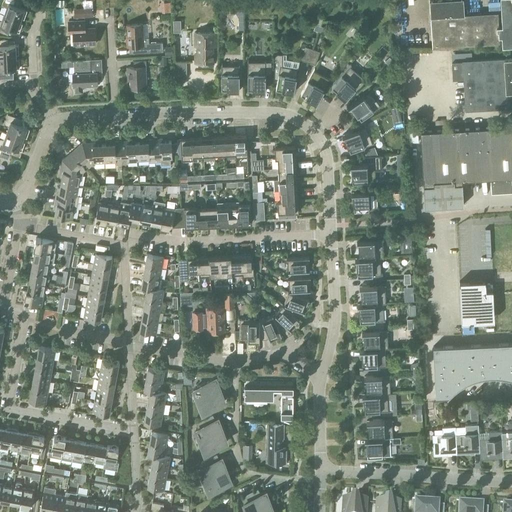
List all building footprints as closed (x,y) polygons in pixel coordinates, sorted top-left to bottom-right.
[(6,8),(4,14),(21,20),(21,18),(24,19),(27,10),(17,6),(19,0),(3,0),(2,4),(6,8)] [(402,14),(402,4),(407,4),(406,0),(391,0),(392,15),(402,14)] [(459,0),(425,0),(428,46),(502,42),(501,36),(498,36),(498,30),(497,31),(496,26),(502,26),(501,11),(461,13),(459,0)] [(502,26),(496,26),(497,31),(498,30),(498,36),(501,36),(502,42),(502,46),(511,45),(511,0),(500,0),(501,11),(502,26)] [(314,1),(310,17),(319,19),(323,4),(314,1)] [(21,20),(4,14),(2,20),(0,20),(0,31),(7,34),(9,28),(19,32),(23,23),(20,22),(21,20)] [(85,28),(85,20),(69,21),(69,33),(73,33),(74,45),(96,44),(95,28),(85,28)] [(144,37),(143,23),(126,24),(127,38),(126,38),(127,46),(133,46),(133,53),(158,51),(158,42),(149,43),(149,37),(144,37)] [(407,31),(409,48),(421,46),(419,34),(413,34),(412,30),(407,31)] [(217,45),(217,33),(194,33),(194,45),(197,45),(197,54),(195,54),(195,62),(214,62),(214,45),(217,45)] [(7,39),(0,39),(0,57),(16,56),(16,54),(19,54),(19,44),(8,45),(7,39)] [(308,61),(313,49),(305,47),(301,59),(308,61)] [(313,49),(308,61),(317,64),(321,52),(313,49)] [(299,67),(295,66),(282,64),(282,52),(274,52),(274,76),(278,77),(276,88),(293,91),(293,93),(294,93),(299,67)] [(511,55),(460,59),(460,61),(452,61),(453,78),(461,78),(463,106),(511,102),(511,55)] [(0,78),(14,78),(13,68),(20,68),(19,58),(16,59),(16,56),(0,57),(0,78)] [(91,72),(91,65),(101,65),(101,58),(91,59),(73,60),(74,65),(74,73),(72,73),(73,87),(75,87),(76,91),(77,92),(81,92),(82,91),(82,86),(98,86),(97,72),(91,72)] [(266,61),(266,60),(248,59),(248,89),(265,89),(265,90),(266,90),(266,79),(270,79),(270,73),(271,73),(271,61),(266,61)] [(146,87),(145,67),(146,67),(146,60),(134,61),(134,67),(128,67),(128,76),(131,76),(131,88),(146,87)] [(240,90),(240,64),(222,63),(222,66),(218,66),(218,75),(222,75),(222,89),(239,89),(239,90),(240,90)] [(345,99),(365,76),(351,64),(332,86),(345,98),(344,99),(345,99)] [(316,104),(331,76),(315,68),(301,93),(316,102),(316,103),(316,104)] [(362,119),(382,104),(372,90),(350,105),(351,105),(362,119)] [(7,133),(23,139),(24,137),(27,138),(30,129),(20,125),(22,119),(8,114),(4,123),(9,126),(7,133)] [(511,122),(417,129),(422,204),(461,202),(459,177),(488,175),(489,190),(510,188),(509,173),(511,173),(511,122)] [(374,143),(368,126),(343,135),(345,135),(351,151),(374,143)] [(22,141),(23,139),(7,133),(4,139),(0,138),(0,149),(1,150),(0,152),(0,155),(7,158),(12,147),(22,151),(25,142),(22,141)] [(235,135),(236,153),(236,155),(247,155),(246,134),(235,135)] [(225,154),(236,153),(235,135),(224,136),(225,154)] [(204,155),(215,154),(214,136),(203,137),(204,155)] [(215,154),(225,154),(224,136),(214,136),(215,154)] [(193,158),(193,155),(192,137),(181,138),(182,158),(193,158)] [(193,155),(204,155),(203,137),(192,137),(193,155)] [(149,162),(155,162),(154,139),(146,139),(146,142),(138,142),(138,160),(149,160),(149,162)] [(155,162),(162,162),(162,166),(171,165),(170,159),(172,159),(172,150),(177,150),(177,142),(172,143),(171,141),(162,141),(162,139),(154,139),(155,162)] [(138,160),(138,142),(129,143),(129,140),(121,141),(122,164),(128,163),(128,161),(138,160)] [(115,164),(122,164),(121,141),(112,141),(113,144),(104,144),(105,162),(115,162),(115,164)] [(251,142),(251,150),(267,149),(266,141),(251,142)] [(105,162),(104,144),(95,145),(95,142),(82,143),(74,150),(89,167),(91,165),(95,165),(95,163),(105,162)] [(278,158),(296,157),(295,146),(275,147),(275,158),(278,158)] [(374,147),(364,151),(366,156),(377,155),(374,147)] [(61,182),(79,185),(80,175),(83,175),(83,172),(86,170),(71,153),(62,160),(60,173),(62,173),(61,182)] [(384,169),(383,156),(385,156),(384,154),(359,156),(360,163),(350,164),(350,165),(352,164),(353,182),(378,181),(377,170),(384,169)] [(278,169),(297,168),(296,157),(278,158),(278,169)] [(279,179),(297,178),(297,168),(278,169),(279,179)] [(405,171),(397,172),(398,183),(406,183),(405,171)] [(280,190),(298,189),(297,178),(279,179),(280,190)] [(77,195),(79,185),(61,182),(59,190),(57,190),(55,198),(78,202),(79,196),(77,195)] [(280,201),(298,200),(298,189),(280,190),(280,201)] [(379,209),(378,191),(352,192),(352,193),(353,193),(354,210),(379,209)] [(77,208),(78,202),(55,198),(54,206),(56,206),(55,215),(72,218),(74,208),(77,208)] [(298,200),(280,201),(278,201),(278,212),(299,211),(298,200)] [(161,225),(164,208),(165,203),(154,201),(153,206),(150,223),(161,225)] [(239,206),(240,224),(251,223),(250,203),(239,204),(239,201),(228,202),(228,207),(239,206)] [(106,222),(110,204),(99,202),(96,220),(106,222)] [(129,219),(132,203),(121,202),(120,206),(117,223),(128,225),(129,219)] [(140,221),(143,204),(132,202),(132,203),(129,219),(140,221)] [(229,225),(228,207),(228,202),(217,202),(217,205),(218,225),(229,225)] [(263,202),(254,203),(255,219),(264,219),(263,202)] [(117,223),(120,206),(110,204),(106,222),(107,222),(107,221),(117,223)] [(150,223),(153,206),(143,204),(140,221),(150,223)] [(197,226),(208,226),(206,205),(196,206),(196,208),(197,226)] [(208,226),(218,225),(217,205),(206,205),(208,226)] [(197,226),(196,208),(196,206),(184,206),(186,227),(197,226)] [(229,225),(240,224),(239,206),(228,207),(229,225)] [(164,208),(161,225),(161,226),(172,228),(175,210),(164,208)] [(411,233),(402,233),(403,250),(412,250),(411,233)] [(34,248),(35,249),(52,252),(52,249),(55,250),(56,243),(53,242),(54,241),(36,237),(34,248)] [(383,239),(359,240),(360,258),(381,257),(384,257),(383,239)] [(55,252),(52,252),(35,249),(33,259),(50,262),(53,263),(55,252)] [(94,264),(110,267),(112,256),(96,253),(94,264)] [(145,264),(162,267),(164,256),(147,254),(145,264)] [(232,273),(242,273),(241,254),(231,255),(232,273)] [(241,254),(242,273),(243,275),(254,274),(253,254),(241,254)] [(221,274),(232,273),(231,255),(220,256),(221,274)] [(200,275),(211,274),(210,256),(199,257),(200,275)] [(211,274),(221,274),(220,256),(210,256),(211,274)] [(289,277),(308,276),(308,268),(310,268),(309,256),(288,258),(289,277)] [(200,277),(200,275),(199,257),(187,257),(188,278),(200,277)] [(360,258),(357,258),(357,264),(358,276),(369,275),(369,280),(381,280),(381,275),(382,275),(381,264),(381,257),(360,258)] [(48,273),(50,262),(33,259),(31,270),(48,273)] [(262,273),(266,266),(261,263),(260,262),(257,269),(262,273)] [(108,277),(110,267),(94,264),(92,274),(108,277)] [(160,278),(162,267),(145,264),(143,276),(160,278)] [(46,284),(48,273),(31,270),(29,281),(46,284)] [(106,288),(108,277),(92,274),(90,285),(106,288)] [(158,289),(160,278),(143,276),(141,286),(147,287),(158,289)] [(290,292),(307,298),(309,293),(309,288),(311,288),(310,276),(308,276),(289,277),(290,292)] [(267,280),(262,277),(258,282),(263,286),(267,280)] [(369,286),(362,286),(363,304),(383,303),(386,303),(385,285),(381,285),(381,280),(369,280),(369,286)] [(485,280),(459,281),(459,282),(460,306),(461,314),(461,321),(474,320),(494,319),(492,290),(485,290),(485,280)] [(44,294),(46,284),(29,281),(27,291),(44,294)] [(104,299),(106,288),(90,285),(88,296),(104,299)] [(164,290),(158,289),(147,287),(145,298),(162,301),(164,290)] [(44,294),(27,291),(26,291),(24,302),(42,305),(44,294)] [(255,292),(248,292),(257,300),(261,296),(255,292)] [(307,298),(290,292),(289,292),(284,305),(298,318),(302,314),(303,309),(305,310),(309,299),(307,298)] [(225,308),(234,308),(233,293),(225,294),(225,308)] [(248,304),(252,300),(247,294),(243,298),(248,304)] [(193,295),(181,296),(181,305),(193,305),(193,302),(193,299),(193,296),(193,295)] [(102,310),(104,299),(88,296),(86,307),(102,310)] [(160,312),(162,301),(145,298),(143,309),(160,312)] [(363,304),(360,304),(361,322),(373,321),(373,326),(384,325),(383,303),(363,304)] [(299,320),(298,318),(284,305),(283,305),(273,315),(281,333),(286,330),(290,326),(291,328),(299,320)] [(100,320),(102,310),(86,307),(84,317),(100,320)] [(207,332),(225,332),(224,307),(207,308),(207,313),(207,323),(207,332)] [(55,322),(55,310),(39,309),(39,322),(55,322)] [(158,322),(160,312),(143,309),(141,319),(158,322)] [(202,324),(207,323),(207,313),(202,313),(202,311),(192,311),(193,328),(202,327),(202,324)] [(281,334),(281,333),(273,315),(260,320),(260,339),(265,339),(270,337),(271,339),(281,334)] [(156,333),(158,322),(141,319),(140,330),(156,333)] [(260,320),(240,319),(240,331),(236,331),(236,339),(248,339),(248,341),(259,341),(260,320)] [(373,331),(364,331),(365,349),(374,349),(377,348),(380,348),(382,348),(384,348),(386,348),(389,348),(388,330),(387,330),(384,330),(384,325),(373,326),(373,331)] [(511,341),(429,346),(431,397),(444,396),(443,398),(444,398),(445,397),(447,395),(449,393),(451,391),(453,389),(455,387),(457,386),(460,384),(462,383),(464,382),(466,381),(469,380),(472,379),(487,376),(505,377),(511,377),(511,341)] [(37,357),(54,360),(56,349),(39,346),(37,357)] [(365,349),(362,349),(363,367),(373,367),(373,371),(387,371),(387,366),(386,348),(384,348),(382,348),(380,348),(377,348),(374,349),(365,349)] [(52,370),(54,360),(37,357),(35,367),(52,370)] [(101,368),(117,371),(119,360),(103,357),(101,368)] [(50,381),(52,370),(35,367),(33,378),(50,381)] [(146,378),(162,381),(165,370),(148,367),(146,378)] [(115,382),(117,371),(101,368),(99,379),(115,382)] [(374,376),(366,376),(367,394),(391,393),(390,375),(387,375),(387,371),(373,371),(374,376)] [(48,392),(50,381),(33,378),(31,389),(48,392)] [(161,392),(162,381),(146,378),(144,389),(150,390),(161,392)] [(217,397),(216,378),(194,389),(196,394),(202,394),(203,413),(225,401),(223,397),(217,397)] [(113,392),(115,382),(99,379),(97,389),(113,392)] [(293,392),(293,387),(245,386),(245,398),(274,398),(274,389),(282,390),(282,392),(293,392)] [(46,403),(48,392),(31,389),(29,400),(46,403)] [(111,403),(113,392),(97,389),(95,400),(111,403)] [(166,393),(161,392),(150,390),(148,401),(165,404),(166,393)] [(367,394),(364,394),(365,412),(397,410),(396,393),(391,393),(367,394)] [(293,422),(293,395),(281,395),(281,422),(293,422)] [(109,414),(111,403),(95,400),(93,411),(109,414)] [(162,415),(165,404),(148,401),(146,412),(162,415)] [(161,425),(162,415),(146,412),(144,422),(161,425)] [(199,428),(196,430),(201,439),(204,439),(205,453),(227,442),(225,437),(219,437),(218,418),(216,419),(213,414),(196,423),(199,428)] [(370,439),(390,438),(392,437),(393,437),(392,420),(369,421),(370,439)] [(479,451),(478,438),(477,422),(464,423),(465,432),(455,433),(456,453),(479,451)] [(267,424),(267,463),(286,463),(286,448),(283,448),(283,438),(284,438),(284,424),(279,424),(267,424)] [(456,453),(455,433),(454,425),(441,426),(442,434),(431,435),(433,455),(456,453)] [(0,446),(9,448),(13,428),(12,427),(10,427),(8,428),(6,429),(2,428),(0,437),(0,446)] [(20,450),(23,432),(18,431),(17,430),(15,428),(13,428),(9,448),(20,450)] [(503,456),(501,430),(501,428),(488,429),(488,437),(478,438),(479,451),(480,458),(503,456)] [(511,429),(501,430),(503,456),(511,455),(511,429)] [(30,452),(34,432),(33,431),(31,431),(29,432),(28,433),(23,432),(20,450),(30,452)] [(149,442),(166,445),(168,434),(151,431),(149,442)] [(35,432),(34,432),(30,452),(41,454),(41,456),(43,456),(45,447),(43,446),(45,436),(39,435),(38,433),(37,432),(35,432)] [(62,455),(65,438),(65,437),(54,435),(51,453),(48,452),(48,456),(61,459),(62,455)] [(73,457),(76,440),(65,438),(62,455),(73,457)] [(390,438),(370,439),(367,439),(368,457),(391,455),(390,438)] [(82,463),(83,459),(86,442),(76,440),(73,457),(72,461),(82,463)] [(94,461),(97,444),(86,442),(83,459),(94,461)] [(164,456),(166,445),(149,442),(148,453),(153,454),(164,456)] [(105,463),(108,446),(97,444),(94,461),(105,463)] [(108,446),(105,463),(104,466),(117,468),(118,462),(116,461),(119,447),(108,445),(108,446)] [(170,457),(164,456),(153,454),(151,465),(168,468),(170,457)] [(218,460),(216,454),(201,462),(204,467),(200,469),(204,478),(208,478),(209,493),(231,481),(229,476),(223,477),(222,458),(218,460)] [(166,479),(168,468),(151,465),(150,476),(166,479)] [(164,489),(166,479),(150,476),(148,486),(164,489)] [(16,482),(13,486),(10,502),(20,504),(23,488),(20,483),(16,482)] [(13,486),(2,484),(0,496),(0,500),(10,502),(13,486)] [(56,488),(45,486),(41,509),(52,511),(55,493),(56,488)] [(35,490),(24,488),(23,488),(20,504),(20,506),(31,507),(35,490)] [(260,495),(257,489),(241,498),(248,511),(273,511),(267,511),(266,492),(260,495)] [(73,511),(77,493),(66,491),(65,495),(62,511),(63,511),(73,511)] [(84,511),(88,494),(77,492),(77,493),(73,511),(84,511)] [(65,495),(55,493),(52,510),(62,511),(65,495)] [(358,500),(358,498),(353,498),(352,500),(343,499),(342,511),(366,511),(367,501),(358,500)] [(95,511),(97,501),(87,499),(84,511),(95,511)] [(392,502),(391,500),(386,500),(386,502),(377,501),(375,511),(399,511),(401,503),(392,502)] [(106,511),(108,503),(97,501),(95,511),(106,511)] [(438,507),(431,507),(431,502),(413,501),(412,511),(444,511),(445,505),(438,505),(438,507)] [(168,511),(164,511),(164,504),(153,502),(150,511),(168,511)] [(480,508),(475,508),(476,503),(457,502),(456,511),(488,511),(489,506),(480,506),(480,508)] [(117,511),(119,505),(108,503),(106,511),(117,511)] [(511,511),(511,503),(501,503),(500,511),(511,511)]
